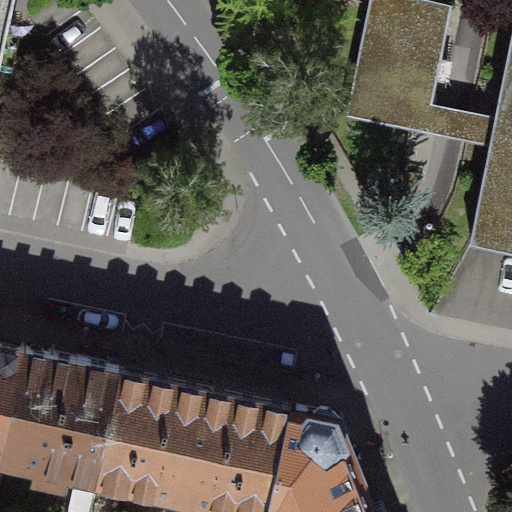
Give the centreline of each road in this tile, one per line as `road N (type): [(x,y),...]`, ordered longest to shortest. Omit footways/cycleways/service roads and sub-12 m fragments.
road 1 (residential): [(391,350),(216,65),(159,0)]
road 2 (residential): [(0,270),(391,350)]
road 3 (residential): [(454,511),(391,350)]
road 4 (residential): [(511,376),(391,350)]
